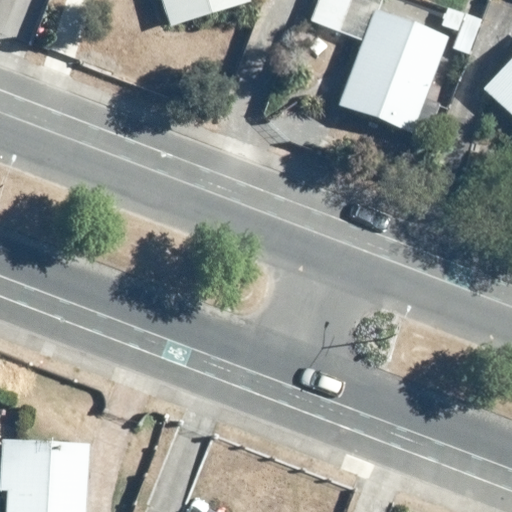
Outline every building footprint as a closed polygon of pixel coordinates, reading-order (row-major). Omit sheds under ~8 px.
[(246,6),(244,0),(155,0),(166,32),(246,6)] [(351,0),(313,0),(304,24),(337,37),(351,0)] [(480,18),(441,3),(432,26),(457,36),(451,54),(465,59),(480,18)] [(444,37),(372,12),(337,113),(408,138),(444,37)] [(511,56),(480,92),(511,121),(511,56)] [(14,426),(0,425),(0,494),(2,494),(1,511),(80,511),(83,448),(13,445),(14,426)]
